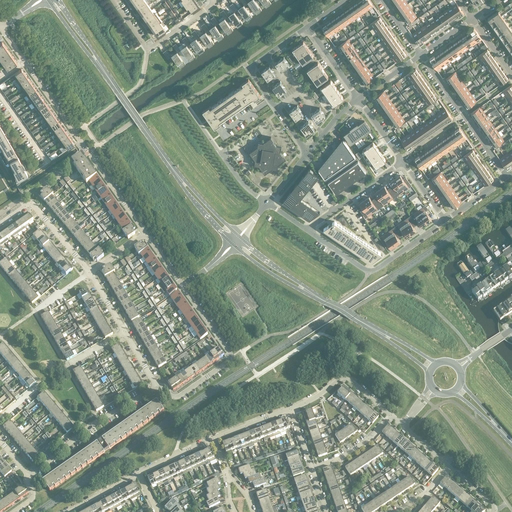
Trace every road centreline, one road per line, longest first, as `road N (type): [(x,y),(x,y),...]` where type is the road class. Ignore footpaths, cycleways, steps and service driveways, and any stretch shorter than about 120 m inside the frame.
road 1 (residential): [(307,153),(247,68),(307,26)]
road 2 (residential): [(307,230),(367,271),(444,221)]
road 3 (residential): [(29,475),(156,387)]
road 4 (residential): [(420,55),(507,176)]
road 5 (residential): [(112,0),(147,50),(214,3)]
road 6 (secondary): [(179,178),(99,65)]
road 7 (residential): [(0,223),(34,206),(89,272)]
